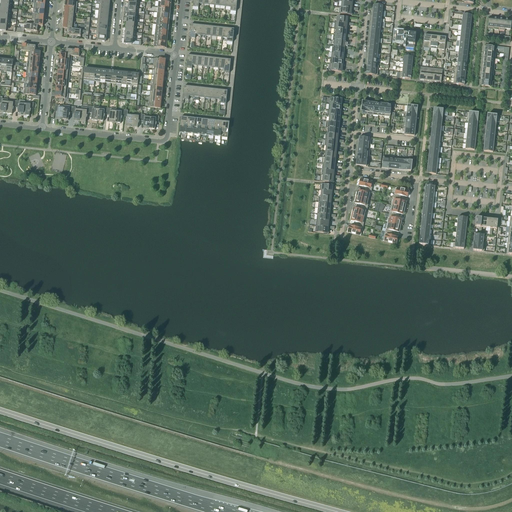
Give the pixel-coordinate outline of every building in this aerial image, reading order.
[(230,11),(231,4),(233,4),(233,0),(226,0),(225,10),(226,10),(226,7),(231,8),(230,11)] [(202,26),(194,25),(193,31),(196,31),(195,39),(195,35),(200,36),(200,39),(202,26)] [(227,42),(228,34),(230,35),(231,29),(223,28),(222,41),(223,38),(227,38),(227,42)] [(403,47),(414,49),(415,49),(416,34),(407,33),(407,34),(404,34),(404,33),(394,32),(393,43),(403,44),(403,47)] [(423,48),(430,49),(431,36),(424,36),(424,35),(423,48)] [(430,49),(437,50),(438,37),(432,36),(431,36),(430,49)] [(438,37),(437,50),(444,51),(446,38),(445,38),(439,37),(438,37)] [(198,57),(191,56),(190,61),(192,62),(192,70),(192,66),(197,67),(196,69),(197,69),(198,57)] [(223,73),(224,73),(225,65),(227,65),(227,60),(220,59),(219,72),(219,69),(224,69),(223,73)] [(426,82),(428,69),(420,68),(419,81),(420,81),(426,81),(426,82)] [(433,82),(434,82),(435,69),(428,69),(426,82),(427,82),(427,81),(433,82)] [(435,69),(434,82),(441,83),(440,83),(441,83),(442,70),(435,69)] [(195,88),(187,87),(187,92),(189,93),(188,100),(189,97),(193,97),(193,100),(194,100),(195,88)] [(220,104),(221,96),(223,96),(224,91),(217,90),(215,103),(216,103),(216,99),(221,100),(220,104)] [(14,108),(16,108),(16,101),(13,101),(13,103),(8,102),(8,100),(6,114),(12,115),(12,110),(13,111),(14,108)] [(18,115),(23,116),(25,104),(25,101),(19,101),(19,102),(16,101),(16,108),(17,108),(17,111),(18,111),(18,115)] [(25,104),(23,116),(29,117),(30,112),(31,112),(31,110),(33,110),(34,103),(31,103),(31,105),(25,104)] [(57,120),(62,120),(64,107),(58,106),(55,106),(55,112),(56,112),(56,115),(57,115),(57,120)] [(70,114),(72,114),(73,107),(70,107),(64,106),(64,107),(62,120),(68,121),(69,116),(70,117),(70,114)] [(87,113),(89,114),(90,107),(87,106),(87,109),(81,108),(80,122),(86,123),(86,118),(87,118),(88,116),(86,116),(87,113)] [(74,121),(80,122),(81,108),(81,110),(75,110),(76,108),(73,107),(72,114),(74,114),(74,117),(74,121)] [(91,121),(97,121),(99,107),(93,107),(90,107),(89,114),(91,114),(91,116),(92,116),(91,121)] [(105,115),(107,115),(107,109),(104,108),(104,110),(99,110),(99,107),(97,121),(103,122),(104,118),(105,115)] [(109,123),(115,123),(116,112),(116,109),(110,109),(107,109),(107,115),(108,116),(108,118),(109,118),(109,123)] [(122,117),(124,117),(125,111),(122,110),(121,112),(116,112),(115,123),(121,124),(121,120),(122,120),(122,117)] [(126,127),(132,128),(133,116),(127,115),(128,111),(125,111),(124,117),(127,118),(127,120),(125,120),(126,123),(126,127)] [(139,121),(141,122),(142,115),(139,115),(138,117),(133,116),(132,128),(138,128),(138,124),(139,124),(139,121)] [(142,115),(141,122),(143,122),(143,124),(144,125),(143,129),(149,130),(150,118),(145,117),(145,115),(142,115)] [(150,118),(149,130),(155,130),(155,126),(156,126),(157,123),(158,123),(158,124),(159,117),(156,116),(156,118),(150,118)] [(180,133),(186,134),(188,118),(181,117),(179,135),(180,135),(180,133)] [(187,134),(193,134),(195,119),(188,118),(186,134),(186,136),(187,136),(187,134)] [(194,135),(200,135),(202,120),(195,119),(193,134),(193,136),(194,137),(194,135)] [(201,135),(207,136),(208,120),(202,120),(200,135),(200,137),(201,137),(201,135)] [(208,136),(214,137),(215,121),(208,120),(207,136),(207,138),(208,138),(208,136)] [(215,137),(220,138),(222,122),(215,121),(214,137),(213,139),(214,139),(215,137)] [(222,122),(220,138),(220,139),(221,139),(222,138),(227,138),(229,123),(222,122)] [(366,188),(365,190),(371,192),(373,183),(359,180),(358,184),(359,184),(359,186),(366,188)] [(396,188),(393,197),(400,199),(400,196),(407,197),(407,196),(408,196),(409,191),(396,188)] [(356,193),(355,197),(369,201),(371,194),(371,192),(365,190),(364,193),(358,192),(357,193),(356,193)] [(361,205),(361,208),(367,209),(369,201),(355,197),(354,202),(355,202),(355,204),(361,205)] [(393,197),(391,206),(405,209),(406,205),(405,205),(405,203),(399,201),(400,199),(393,197)] [(391,206),(389,215),(395,216),(396,213),(403,215),(403,213),(404,214),(405,209),(391,206)] [(352,211),(351,215),(365,218),(363,218),(365,212),(366,213),(367,209),(361,208),(360,211),(354,209),(353,211),(352,211)] [(357,223),(357,226),(363,227),(365,218),(351,215),(350,219),(351,220),(351,221),(357,223)] [(389,215),(387,224),(401,227),(402,222),(401,222),(401,221),(395,219),(395,216),(389,215)] [(491,229),(490,229),(490,232),(492,232),(492,229),(497,229),(498,220),(492,220),(491,229)] [(387,224),(385,232),(391,234),(392,231),(398,233),(399,231),(400,231),(401,227),(387,224)] [(363,227),(357,226),(356,228),(349,227),(349,228),(348,228),(347,233),(359,236),(360,230),(362,230),(363,227)] [(328,228),(316,227),(315,233),(324,234),(324,235),(328,235),(328,230),(328,229),(328,228)] [(391,234),(385,232),(383,241),(397,245),(398,240),(397,240),(397,238),(391,237),(391,234)]
